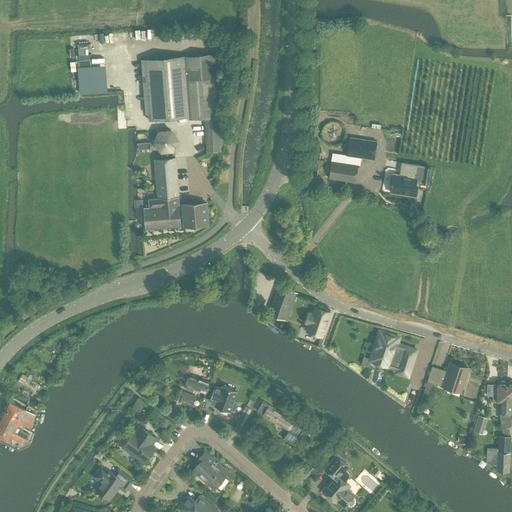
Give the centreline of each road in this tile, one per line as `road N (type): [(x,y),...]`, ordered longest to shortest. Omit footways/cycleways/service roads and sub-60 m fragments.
road 1 (unclassified): [(511,359),(345,309),(246,227)]
road 2 (secondary): [(0,360),(34,328),(193,261),(246,227)]
road 3 (secondary): [(246,227),(268,199),(291,129),(292,0)]
road 4 (residential): [(298,511),(204,435),(187,432),(135,511)]
